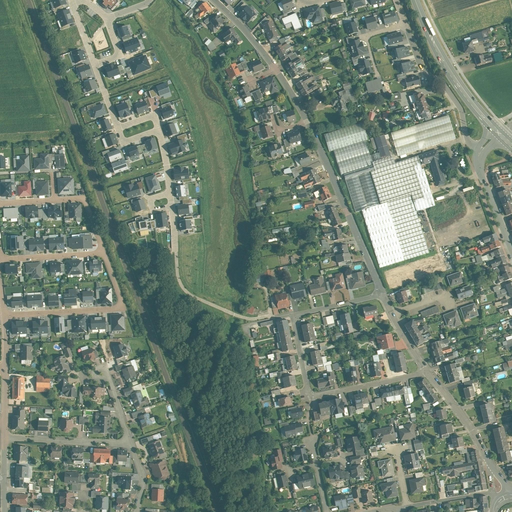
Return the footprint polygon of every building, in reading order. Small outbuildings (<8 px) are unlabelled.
[(66,5),(64,0),(58,0),(53,2),(55,8),(62,6),(66,5)] [(103,0),(103,1),(103,2),(102,3),(101,5),(107,10),(108,8),(111,10),(118,2),(115,0),(103,0)] [(182,0),(193,9),(199,2),(197,0),(194,0),(192,3),(191,2),(192,0),(182,0)] [(284,0),(281,1),(285,10),(291,7),(294,6),(291,0),(284,0)] [(349,0),(352,8),(366,5),(366,4),(364,0),(349,0)] [(340,2),(330,4),(333,15),(343,12),(342,11),(341,4),(340,2)] [(209,8),(205,3),(198,8),(201,11),(197,14),(200,18),(204,15),(211,10),(210,8),(209,8)] [(238,9),(241,12),(247,6),(244,3),(238,9)] [(241,12),(239,14),(247,23),(256,14),(247,6),(241,12)] [(318,7),(304,11),(306,19),(313,18),(315,23),(322,21),(318,7)] [(71,17),(68,10),(64,12),(57,15),(60,21),(71,17)] [(394,12),(382,15),(385,25),(388,24),(392,23),(396,22),(394,12)] [(288,16),(282,19),(285,25),(291,22),(295,31),(302,27),(296,13),(288,16)] [(213,20),(210,22),(212,25),(209,27),(214,33),(217,30),(216,29),(216,28),(223,23),(218,16),(213,20)] [(73,23),(71,17),(60,21),(62,27),(68,25),(73,23)] [(210,17),(204,22),(206,25),(210,22),(213,20),(210,17)] [(374,18),(365,21),(368,30),(377,27),(374,18)] [(269,22),(263,24),(266,32),(267,32),(275,30),(272,21),(269,22)] [(355,23),(346,25),(349,35),(357,32),(355,23)] [(127,27),(118,30),(119,33),(118,33),(119,36),(120,36),(121,38),(122,38),(130,35),(127,27)] [(232,28),(225,33),(225,34),(221,37),(226,44),(226,43),(229,47),(233,44),(232,42),(234,41),(237,45),(242,42),(237,36),(238,36),(232,28)] [(275,30),(267,32),(269,39),(277,37),(279,36),(276,29),(275,30)] [(487,30),(485,31),(486,32),(482,33),(484,40),(484,42),(490,40),(488,34),(491,33),(490,32),(487,30)] [(482,32),(469,36),(471,41),(477,40),(477,42),(484,40),(482,33),(482,32)] [(400,33),(387,37),(389,45),(402,42),(400,33)] [(123,44),(127,55),(141,49),(137,39),(133,40),(124,43),(123,44)] [(471,41),(462,44),(464,49),(463,50),(464,52),(465,52),(465,53),(474,51),(472,45),(477,43),(477,42),(477,40),(471,41)] [(359,41),(349,43),(352,51),(363,47),(362,42),(360,43),(359,41)] [(212,42),(207,47),(210,52),(216,48),(212,42)] [(282,45),(281,45),(274,49),(278,55),(285,51),(287,50),(285,47),(287,46),(285,42),(282,43),(282,45)] [(363,47),(352,51),(354,58),(363,55),(363,53),(364,52),(363,47)] [(407,47),(393,51),(396,60),(405,58),(405,57),(409,56),(407,47)] [(80,52),(72,55),(76,64),(86,60),(83,51),(80,52)] [(285,51),(278,55),(282,61),(289,57),(293,55),(292,54),(290,51),(286,53),(285,51)] [(145,56),(129,63),(131,67),(134,75),(150,68),(145,56)] [(482,56),(474,58),(476,65),(484,63),(484,62),(491,61),(490,56),(483,58),(482,56)] [(292,62),(285,66),(289,72),(296,68),(300,66),(304,64),(302,60),(300,61),(298,58),(295,60),(296,60),(292,62)] [(259,61),(251,65),(255,72),(263,69),(259,61)] [(372,73),(368,61),(359,63),(360,67),(359,68),(360,72),(362,72),(363,75),(372,73)] [(413,62),(399,65),(401,75),(415,71),(413,62)] [(241,63),(235,66),(239,74),(245,72),(241,63)] [(109,68),(106,69),(109,78),(120,74),(117,67),(116,65),(112,67),(112,66),(109,67),(109,68)] [(123,65),(117,67),(120,74),(120,75),(126,73),(125,69),(123,65)] [(235,65),(224,69),(225,70),(227,69),(230,74),(229,76),(230,78),(232,78),(234,77),(235,78),(237,77),(237,76),(240,75),(239,74),(235,66),(235,65)] [(89,66),(85,67),(79,69),(82,78),(87,77),(92,75),(89,66)] [(134,75),(131,67),(125,69),(126,73),(128,77),(134,75)] [(296,68),(289,72),(292,79),(295,77),(299,74),(300,74),(301,75),(304,73),(303,71),(301,69),(297,71),(296,68)] [(303,80),(296,85),(300,91),(307,86),(305,84),(312,80),(308,74),(305,77),(306,79),(303,81),(303,80)] [(409,79),(405,80),(407,88),(411,87),(416,86),(416,85),(420,84),(419,80),(418,77),(414,78),(409,79)] [(273,78),(260,83),(264,93),(270,90),(272,94),(278,91),(273,78)] [(367,84),(369,93),(382,89),(379,80),(367,84)] [(93,81),(84,84),(87,92),(97,89),(96,86),(95,82),(94,83),(93,81)] [(159,89),(150,92),(152,99),(161,95),(162,98),(165,97),(165,99),(173,96),(168,83),(158,87),(159,89)] [(307,86),(300,91),(303,97),(310,93),(310,92),(314,90),(312,87),(308,89),(307,86)] [(246,87),(239,90),(241,93),(240,94),(241,96),(242,96),(244,100),(244,99),(246,102),(245,102),(246,103),(247,103),(251,101),(251,100),(250,97),(246,87)] [(344,91),(338,93),(340,97),(331,100),(333,106),(336,105),(339,113),(347,111),(344,102),(345,102),(346,103),(356,100),(351,88),(344,91)] [(320,89),(311,94),(313,97),(323,94),(320,89)] [(400,93),(392,95),(393,101),(401,100),(399,93),(400,93)] [(419,93),(409,96),(412,104),(416,103),(416,104),(425,101),(423,96),(421,96),(419,93)] [(147,101),(137,105),(140,114),(150,111),(149,107),(152,106),(149,97),(146,99),(147,101)] [(127,103),(118,106),(122,117),(126,116),(127,118),(131,116),(130,114),(132,113),(130,109),(134,108),(131,100),(127,101),(127,103)] [(425,101),(416,104),(416,103),(412,104),(414,109),(417,107),(418,110),(427,106),(425,101)] [(171,102),(162,106),(164,110),(162,111),(163,113),(162,113),(164,120),(176,115),(171,102)] [(97,104),(88,106),(89,110),(91,109),(94,118),(108,114),(105,103),(97,106),(97,104)] [(272,105),(266,107),(267,109),(269,116),(275,114),(273,107),(272,105)] [(427,106),(418,110),(420,115),(421,119),(426,117),(425,114),(429,112),(427,106)] [(267,109),(256,112),(258,117),(259,122),(270,119),(269,116),(267,109)] [(293,112),(285,114),(288,123),(296,120),(293,112)] [(398,155),(455,137),(448,115),(391,133),(398,155)] [(106,117),(100,119),(105,132),(114,129),(110,119),(107,120),(106,117)] [(169,126),(166,127),(169,137),(179,133),(175,123),(178,122),(177,119),(168,123),(169,126)] [(362,123),(324,135),(329,152),(333,151),(365,140),(365,141),(368,140),(362,123)] [(264,128),(260,129),(261,131),(263,139),(272,136),(269,127),(264,128)] [(298,131),(288,135),(290,144),(300,140),(300,138),(301,138),(301,137),(301,135),(299,134),(298,134),(298,131)] [(114,132),(106,135),(110,147),(119,144),(114,132)] [(180,141),(169,145),(173,155),(187,150),(184,140),(188,138),(187,134),(178,137),(180,141)] [(384,135),(374,138),(377,149),(379,153),(381,160),(391,157),(384,135)] [(147,144),(142,146),(145,154),(159,149),(156,139),(146,142),(147,144)] [(365,140),(333,151),(341,176),(343,175),(373,166),(370,156),(365,141),(365,140)] [(276,145),(271,147),(268,148),(267,150),(268,152),(270,153),(270,152),(272,158),(271,158),(272,159),(283,155),(281,147),(280,144),(276,146),(276,145)] [(138,145),(129,149),(132,158),(145,154),(142,146),(138,147),(138,145)] [(123,158),(121,150),(111,153),(110,150),(103,152),(105,157),(109,156),(111,162),(113,162),(114,164),(112,164),(115,174),(133,168),(130,160),(127,161),(127,159),(123,160),(122,158),(123,158)] [(436,156),(434,151),(418,156),(421,166),(430,163),(437,187),(446,184),(443,174),(440,166),(442,166),(441,164),(440,164),(439,160),(440,160),(438,155),(436,156)] [(379,153),(370,156),(372,163),(381,160),(379,153)] [(64,154),(55,155),(56,169),(65,169),(65,164),(67,164),(65,159),(64,159),(64,154)] [(306,154),(297,158),(301,166),(311,161),(309,157),(308,157),(306,154)] [(41,160),(35,160),(35,169),(49,168),(48,164),(48,155),(41,155),(41,160)] [(17,168),(17,172),(29,171),(28,156),(22,157),(23,160),(17,161),(17,168)] [(395,164),(374,170),(375,170),(370,172),(380,205),(362,211),(379,268),(429,253),(413,204),(432,198),(423,169),(422,170),(420,166),(421,166),(418,156),(395,164)] [(4,157),(0,157),(0,169),(5,169),(5,165),(9,165),(8,158),(4,159),(4,158),(4,157)] [(381,160),(372,163),(373,166),(374,170),(395,164),(393,157),(391,157),(381,160)] [(373,166),(343,175),(345,180),(370,172),(375,170),(374,170),(373,166)] [(174,170),(175,180),(184,180),(184,183),(193,182),(193,178),(190,178),(190,168),(185,169),(185,167),(179,168),(179,170),(174,170)] [(314,169),(307,173),(300,176),(299,176),(302,181),(309,178),(309,179),(313,178),(313,176),(316,175),(314,169)] [(370,172),(345,180),(355,213),(362,211),(380,205),(370,172)] [(162,173),(147,178),(151,192),(162,189),(158,178),(163,177),(162,173)] [(316,175),(313,176),(313,178),(309,179),(310,181),(303,184),(305,189),(312,186),(320,182),(316,175)] [(73,179),(59,180),(59,194),(73,193),(73,179)] [(143,181),(125,187),(129,198),(147,193),(143,181)] [(30,182),(25,182),(25,187),(19,188),(19,196),(31,196),(30,182)] [(47,182),(36,183),(37,195),(48,195),(47,182)] [(1,184),(2,196),(7,196),(7,197),(11,197),(10,183),(1,184)] [(188,196),(187,186),(177,187),(179,198),(180,197),(181,200),(190,199),(189,196),(188,196)] [(326,187),(318,191),(314,193),(316,198),(320,196),(323,201),(330,197),(326,187)] [(507,190),(498,193),(500,199),(509,196),(508,192),(507,190)] [(509,196),(500,199),(502,205),(511,202),(511,200),(509,196)] [(141,198),(131,200),(132,203),(135,202),(138,212),(148,209),(145,199),(142,200),(141,198)] [(176,205),(177,215),(191,213),(190,203),(193,203),(193,199),(184,200),(184,204),(176,205)] [(511,203),(511,202),(502,205),(507,216),(511,214),(511,203)] [(80,205),(69,205),(69,212),(69,218),(70,218),(81,218),(80,213),(81,213),(82,212),(82,210),(81,209),(80,209),(80,205)] [(49,206),(49,217),(62,216),(62,206),(49,206)] [(334,207),(327,210),(330,218),(338,215),(334,207)] [(37,208),(25,208),(25,219),(37,219),(37,208)] [(18,209),(4,210),(4,218),(6,218),(6,219),(18,218),(18,209)] [(156,219),(156,221),(157,228),(170,226),(168,213),(158,214),(159,219),(156,219)] [(330,218),(327,220),(329,224),(332,223),(334,227),(342,224),(338,215),(330,218)] [(194,216),(185,217),(186,220),(181,221),(182,231),(190,230),(190,232),(196,232),(194,216)] [(135,225),(137,231),(157,228),(156,221),(153,221),(152,219),(145,220),(143,217),(136,219),(137,221),(133,222),(129,224),(130,227),(135,225)] [(328,232),(324,233),(325,237),(332,236),(333,235),(334,241),(342,239),(340,229),(328,232)] [(495,234),(488,237),(482,239),(484,243),(489,241),(490,243),(498,240),(495,234)] [(18,239),(11,240),(12,251),(17,251),(17,249),(23,249),(23,248),(23,246),(23,242),(22,237),(18,238),(18,239)] [(83,249),(92,248),(91,237),(82,237),(82,239),(83,239),(83,249)] [(72,249),(83,249),(83,239),(82,239),(69,240),(69,248),(72,247),(72,249)] [(498,240),(490,243),(491,245),(481,249),(482,253),(490,251),(500,247),(498,240)] [(347,245),(337,247),(338,253),(330,254),(331,257),(336,256),(348,253),(347,245)] [(455,267),(449,248),(384,271),(390,289),(455,267)] [(501,250),(494,252),(487,255),(489,259),(493,257),(495,256),(496,258),(503,255),(501,250)] [(348,253),(336,256),(338,263),(344,262),(350,261),(350,260),(348,253)] [(503,255),(496,258),(496,260),(494,261),(490,262),(492,268),(499,266),(506,263),(503,255)] [(68,261),(69,273),(83,273),(83,260),(68,261)] [(90,261),(91,271),(102,271),(102,260),(90,261)] [(50,262),(51,271),(62,271),(61,261),(50,262)] [(6,264),(7,273),(19,272),(18,263),(6,264)] [(40,263),(26,264),(27,273),(34,273),(34,278),(41,278),(40,269),(41,269),(40,263)] [(507,266),(500,269),(502,274),(502,275),(506,274),(507,275),(510,273),(507,266)] [(461,272),(447,277),(451,286),(464,282),(461,272)] [(362,273),(352,275),(353,279),(349,280),(350,282),(351,289),(365,286),(362,273)] [(507,275),(506,274),(502,275),(503,277),(501,277),(502,282),(505,281),(511,278),(510,273),(507,275)] [(264,274),(256,276),(257,282),(265,280),(264,274)] [(336,279),(333,280),(333,279),(332,279),(332,280),(330,281),(330,282),(332,290),(332,291),(345,288),(341,274),(336,276),(336,279)] [(322,279),(315,280),(316,285),(309,286),(310,287),(311,294),(312,295),(325,292),(322,279)] [(303,283),(290,286),(291,291),(288,292),(289,294),(290,301),(291,301),(291,300),(306,297),(303,283)] [(99,290),(100,303),(112,303),(111,286),(105,287),(105,290),(99,290)] [(469,286),(456,291),(459,299),(468,296),(467,294),(471,293),(469,286)] [(69,295),(64,295),(65,306),(71,306),(71,304),(76,304),(75,290),(69,291),(69,295)] [(405,291),(396,294),(400,304),(408,301),(405,291)] [(92,292),(83,293),(83,303),(93,302),(92,292)] [(285,294),(281,295),(280,297),(276,298),(276,302),(278,308),(288,306),(287,301),(286,295),(285,294)] [(13,296),(13,306),(23,306),(23,296),(13,296)] [(276,302),(271,303),(270,296),(273,309),(278,308),(276,302)] [(58,297),(48,298),(49,307),(59,306),(58,297)] [(474,304),(462,308),(465,318),(469,317),(470,318),(478,315),(474,304)] [(376,307),(368,308),(363,309),(364,314),(365,318),(377,315),(376,307)] [(456,311),(444,316),(447,326),(454,323),(455,326),(461,324),(456,311)] [(349,314),(340,316),(342,325),(351,323),(349,314)] [(121,315),(113,316),(111,318),(112,331),(121,330),(121,324),(124,324),(124,317),(121,315)] [(63,316),(54,317),(55,333),(64,332),(63,316)] [(333,316),(326,317),(327,325),(334,323),(333,316)] [(84,317),(71,317),(72,328),(79,328),(79,331),(85,331),(84,317)] [(47,319),(32,320),(32,333),(48,332),(47,319)] [(286,321),(277,323),(278,328),(273,329),(274,334),(279,333),(288,331),(286,321)] [(412,321),(405,326),(408,332),(412,329),(413,331),(417,328),(415,325),(413,323),(412,321)] [(26,322),(12,323),(13,334),(26,333),(26,322)] [(351,323),(342,325),(345,335),(353,332),(351,323)] [(311,324),(302,326),(303,334),(312,332),(311,328),(312,328),(311,324)] [(288,331),(279,333),(281,342),(290,340),(288,331)] [(312,332),(303,334),(305,343),(315,341),(314,336),(313,336),(312,332)] [(419,332),(411,336),(414,341),(421,336),(420,334),(419,332)] [(390,335),(377,338),(378,343),(381,342),(383,350),(389,349),(393,348),(392,343),(390,335),(391,335),(390,335)] [(421,336),(414,341),(417,346),(425,342),(426,342),(424,339),(423,340),(421,336)] [(290,340),(281,342),(283,352),(293,350),(290,340)] [(443,341),(431,344),(433,351),(441,348),(440,344),(442,344),(444,344),(443,341)] [(23,347),(22,347),(22,350),(20,350),(20,352),(21,353),(22,353),(21,360),(32,360),(32,348),(23,347)] [(69,348),(64,350),(67,358),(72,356),(69,348)] [(441,348),(433,351),(435,358),(443,355),(443,353),(446,352),(445,348),(442,350),(441,348)] [(92,349),(82,352),(83,357),(82,358),(83,360),(84,361),(85,361),(95,358),(93,352),(92,349)] [(319,351),(310,353),(312,359),(320,357),(319,351)] [(402,353),(393,355),(397,373),(406,371),(402,353)] [(443,355),(435,358),(436,363),(445,361),(444,359),(448,358),(447,355),(444,356),(443,355)] [(64,356),(54,360),(55,365),(54,366),(55,369),(56,369),(57,369),(58,372),(63,370),(64,374),(70,372),(67,364),(68,364),(67,361),(66,361),(64,356)] [(294,356),(285,358),(286,365),(295,363),(294,356)] [(320,357),(312,359),(313,366),(322,364),(320,357)] [(326,372),(339,369),(338,362),(324,365),(326,372)] [(123,363),(115,366),(117,372),(123,370),(125,369),(123,363)] [(295,363),(286,365),(288,371),(297,369),(295,363)] [(379,363),(373,364),(374,368),(370,369),(371,378),(380,376),(379,370),(380,369),(379,363)] [(454,364),(445,367),(447,375),(458,372),(457,368),(456,368),(454,364)] [(125,369),(123,370),(126,379),(136,376),(132,367),(125,369)] [(355,368),(349,369),(350,373),(346,373),(348,382),(357,381),(356,375),(357,375),(355,368)] [(458,372),(447,375),(450,384),(459,381),(458,377),(459,377),(458,372)] [(332,373),(327,374),(328,377),(324,378),(324,379),(317,380),(318,388),(325,387),(334,385),(333,379),(334,379),(332,373)] [(284,378),(283,378),(285,388),(284,389),(296,386),(294,376),(284,378)] [(24,378),(13,378),(13,399),(23,399),(24,378)] [(43,379),(37,379),(36,387),(42,388),(42,392),(50,393),(50,379),(43,379)] [(431,389),(424,379),(418,384),(425,394),(431,389)] [(470,381),(464,383),(465,388),(473,387),(472,384),(473,384),(472,380),(470,381)] [(72,385),(67,385),(67,382),(60,382),(60,385),(63,385),(63,392),(68,397),(76,397),(76,392),(75,392),(75,389),(72,385)] [(402,386),(391,388),(393,396),(404,394),(402,386)] [(131,387),(123,390),(125,397),(131,395),(131,394),(134,393),(131,387)] [(465,388),(463,389),(466,399),(475,397),(473,387),(465,388)] [(101,388),(91,388),(90,395),(92,396),(93,397),(93,398),(94,400),(96,400),(97,399),(97,398),(100,398),(101,388)] [(391,388),(380,391),(382,398),(393,396),(391,388)] [(438,399),(431,389),(425,394),(431,404),(438,399)] [(134,393),(131,394),(131,395),(132,399),(134,404),(136,408),(148,403),(146,398),(143,399),(140,391),(134,393)] [(281,393),(274,394),(275,397),(272,398),(273,403),(279,402),(278,400),(282,399),(281,393)] [(367,394),(360,395),(362,404),(369,403),(367,394)] [(360,395),(354,396),(356,405),(356,406),(357,410),(363,409),(362,404),(360,395)] [(282,399),(278,400),(279,402),(280,407),(292,404),(291,402),(290,403),(289,398),(282,399)] [(341,399),(329,402),(331,414),(332,415),(344,413),(343,408),(341,399)] [(329,403),(325,403),(325,402),(322,403),(323,404),(319,405),(321,415),(326,414),(326,415),(331,414),(329,403)] [(480,406),(482,415),(491,413),(489,404),(480,406)] [(444,410),(436,412),(437,418),(438,418),(439,420),(447,418),(445,411),(444,412),(444,410)] [(140,411),(131,414),(133,419),(139,417),(142,416),(140,411)] [(296,412),(291,413),(293,421),(303,419),(301,411),(296,412)] [(319,411),(312,412),(314,421),(321,420),(319,411)] [(482,415),(484,424),(493,422),(491,413),(482,415)] [(142,416),(139,417),(143,427),(151,424),(148,414),(146,414),(142,416)] [(100,418),(99,427),(109,428),(110,418),(109,418),(109,415),(102,415),(102,418),(100,418)] [(16,417),(13,417),(13,424),(13,423),(12,429),(23,430),(23,429),(25,428),(25,425),(24,424),(24,417),(16,417)] [(48,419),(39,418),(39,431),(48,431),(48,428),(48,422),(48,419)] [(71,421),(62,420),(62,421),(61,422),(61,424),(62,425),(62,429),(64,430),(64,431),(65,432),(68,432),(69,431),(69,430),(71,430),(71,421)] [(289,426),(284,427),(284,428),(286,438),(296,435),(295,433),(302,431),(301,424),(289,426)] [(412,424),(406,426),(406,429),(399,430),(401,440),(415,437),(412,424)] [(451,424),(439,426),(439,427),(441,427),(442,435),(441,435),(448,434),(452,433),(451,424)] [(392,427),(374,431),(375,437),(379,436),(381,443),(380,443),(386,442),(385,441),(390,440),(390,441),(395,440),(392,427)] [(493,430),(496,442),(506,440),(503,427),(493,430)] [(357,437),(348,439),(349,443),(348,443),(348,446),(347,447),(348,452),(355,451),(360,449),(357,437)] [(147,438),(141,440),(143,446),(149,443),(147,438)] [(462,438),(452,440),(453,445),(454,444),(455,448),(453,448),(453,449),(456,448),(463,447),(464,447),(462,438)] [(496,442),(499,454),(500,453),(508,452),(506,440),(496,442)] [(159,441),(149,445),(153,458),(159,456),(159,455),(163,454),(159,441)] [(421,443),(414,444),(415,451),(423,450),(421,443)] [(335,446),(323,449),(325,459),(337,456),(336,451),(335,446)] [(27,448),(15,447),(15,460),(19,460),(25,460),(25,454),(27,454),(27,448)] [(61,448),(51,447),(51,450),(51,457),(61,457),(61,448)] [(360,449),(355,451),(356,456),(359,456),(365,454),(364,448),(360,449)] [(78,449),(76,449),(72,449),(72,457),(71,457),(71,458),(72,460),(74,460),(74,459),(83,460),(83,453),(83,450),(78,449)] [(300,450),(295,451),(296,451),(298,462),(304,461),(303,460),(307,459),(306,452),(305,452),(304,449),(300,450)] [(110,450),(94,450),(94,455),(94,461),(96,461),(96,463),(105,463),(105,462),(109,462),(110,457),(110,450)] [(280,450),(274,451),(276,458),(271,459),(273,470),(281,468),(278,457),(281,456),(280,450)] [(127,451),(118,451),(118,453),(118,461),(126,461),(126,458),(126,457),(126,456),(127,456),(127,455),(127,454),(126,453),(127,451)] [(477,451),(470,452),(472,463),(481,461),(480,456),(479,457),(477,451)] [(508,452),(500,453),(502,462),(511,460),(510,451),(508,452)] [(416,454),(404,457),(406,464),(407,469),(419,467),(416,454)] [(356,456),(350,458),(352,464),(359,462),(360,462),(359,456),(356,456)] [(390,460),(378,462),(378,463),(381,462),(384,477),(393,475),(390,460)] [(454,466),(442,468),(442,469),(443,475),(450,474),(450,477),(459,475),(458,472),(474,469),(474,468),(482,467),(481,461),(472,463),(463,464),(458,465),(454,466)] [(157,464),(152,466),(157,479),(161,478),(162,479),(164,480),(165,479),(166,477),(166,476),(168,475),(163,462),(157,464)] [(359,462),(352,464),(353,467),(350,468),(353,478),(363,475),(361,466),(360,466),(359,462)] [(335,467),(332,468),(331,467),(328,468),(330,479),(333,478),(334,479),(337,479),(338,477),(341,476),(340,471),(338,466),(335,466),(335,467)] [(16,478),(24,478),(28,478),(29,467),(17,467),(16,478)] [(482,467),(474,468),(474,469),(476,477),(466,479),(466,482),(472,481),(476,480),(477,480),(484,479),(482,467)] [(344,472),(344,471),(340,471),(341,476),(341,480),(345,479),(346,480),(350,479),(348,471),(344,472)] [(71,476),(65,475),(65,482),(66,482),(66,483),(67,484),(70,484),(71,483),(78,483),(78,474),(71,473),(71,476)] [(312,473),(297,477),(298,483),(300,489),(314,486),(312,473)] [(97,475),(89,474),(89,475),(88,482),(91,482),(91,489),(96,489),(98,487),(99,477),(97,475)] [(120,477),(118,476),(118,485),(122,485),(122,489),(125,489),(125,490),(127,490),(127,489),(130,489),(130,485),(131,477),(129,477),(120,477)] [(282,477),(277,478),(279,488),(288,486),(286,476),(282,477)] [(16,478),(15,478),(16,488),(29,488),(29,490),(32,490),(32,484),(24,484),(24,478),(16,478)] [(423,478),(410,481),(412,494),(423,491),(422,484),(425,484),(423,478)] [(484,479),(477,480),(477,484),(472,484),(472,481),(467,482),(468,488),(471,488),(485,485),(484,479)] [(395,482),(381,485),(382,491),(386,490),(387,498),(398,496),(395,482)] [(298,483),(294,484),(291,485),(293,493),(295,493),(295,490),(300,489),(298,483)] [(159,490),(153,490),(153,501),(162,501),(163,485),(160,485),(159,490)] [(359,489),(353,490),(355,499),(361,497),(362,498),(361,494),(360,494),(359,489)] [(370,492),(361,494),(362,498),(363,504),(373,501),(370,492)] [(67,493),(65,493),(65,495),(60,494),(60,505),(64,505),(63,508),(72,508),(72,503),(73,503),(74,502),(74,501),(73,500),(73,494),(67,493)] [(27,495),(13,494),(12,504),(27,505),(27,495)] [(349,498),(345,499),(344,497),(344,495),(334,497),(336,506),(338,505),(344,504),(344,508),(348,507),(350,506),(349,505),(350,504),(349,498)] [(352,495),(344,497),(345,499),(349,498),(350,504),(354,504),(352,495)] [(100,498),(97,498),(97,501),(96,502),(96,504),(97,505),(96,509),(107,510),(108,498),(100,498)] [(127,501),(117,500),(117,501),(116,502),(116,504),(116,505),(117,505),(117,508),(118,509),(126,510),(127,501)] [(487,502),(476,504),(476,506),(479,506),(479,510),(487,509),(487,502)]
